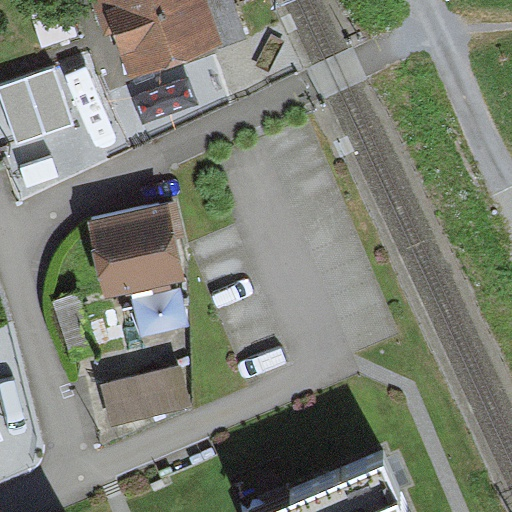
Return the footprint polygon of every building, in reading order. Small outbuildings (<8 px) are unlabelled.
[(28,0),(43,43),(79,31),(68,0),(28,0)] [(116,22),(131,64),(223,31),(211,0),(95,0),(105,26),(116,22)] [(236,0),(211,0),(223,31),(226,41),(249,33),(236,0)] [(55,63),(0,82),(0,85),(17,135),(73,115),(55,63)] [(170,192),(89,209),(105,287),(125,283),(128,293),(173,283),(171,275),(187,271),(178,232),(185,231),(178,195),(171,197),(170,192)] [(98,345),(78,285),(52,294),(72,354),(98,345)] [(102,377),(112,421),(192,402),(181,358),(102,377)] [(414,511),(384,440),(247,497),(253,511),(414,511)]
